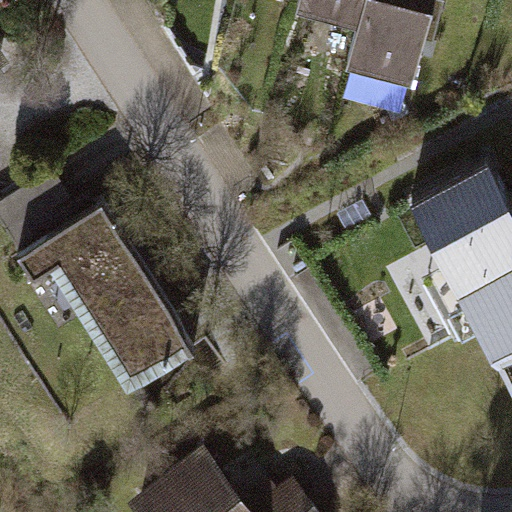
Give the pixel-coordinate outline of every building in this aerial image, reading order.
[(301,0),(355,14),(359,0),(301,0)] [(425,0),(359,0),(355,14),(345,53),(407,70),(425,0)] [(0,13),(0,64),(23,51),(0,13)] [(511,197),(483,145),(406,188),(511,377),(511,197)] [(53,163),(0,196),(0,213),(12,231),(72,193),(53,163)] [(114,204),(40,249),(128,391),(201,346),(114,204)] [(223,459),(156,508),(158,511),(331,511),(302,471),(257,505),(223,459)]
